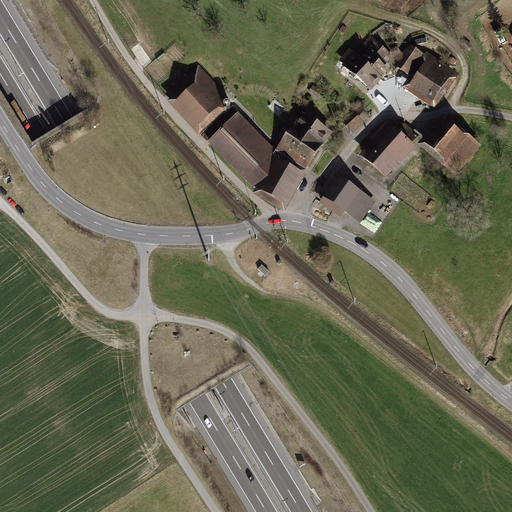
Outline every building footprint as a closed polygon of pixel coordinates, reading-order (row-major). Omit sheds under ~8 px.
[(367,54),(361,60),(380,79),(386,71),(382,66),(391,56),(370,37),(361,48),(367,54)] [(472,46),(467,41),(464,45),(468,49),(472,46)] [(421,53),(410,46),(396,66),(407,73),(421,53)] [(361,60),(355,54),(344,66),(370,89),(380,79),(361,60)] [(451,73),(431,59),(412,86),(433,100),(451,73)] [(222,106),(191,73),(169,93),(199,127),(222,106)] [(321,92),(313,87),(310,92),(318,97),(321,92)] [(302,116),(295,126),(321,145),(329,134),(316,124),(318,122),(313,118),(315,115),(307,109),(304,114),(303,113),(302,116)] [(361,110),(356,114),(361,120),(366,115),(361,110)] [(351,130),(361,120),(356,114),(355,115),(354,113),(344,122),(351,130)] [(272,149),(238,115),(210,142),(254,183),(253,184),(263,192),(282,203),(292,186),(297,189),(302,181),(297,177),(299,173),(271,156),(273,154),(272,149)] [(446,122),(426,145),(455,170),(474,146),(457,132),(457,131),(446,122)] [(280,148),(306,167),(321,145),(295,126),(295,127),(292,125),(288,130),(291,133),(280,148)] [(391,127),(378,142),(398,159),(411,144),(391,127)] [(378,142),(364,157),(385,175),(398,159),(378,142)] [(355,191),(340,180),(323,204),(338,215),(355,191)] [(322,243),(316,238),(313,242),(319,247),(322,243)] [(258,269),(265,276),(269,272),(262,265),(258,269)]
